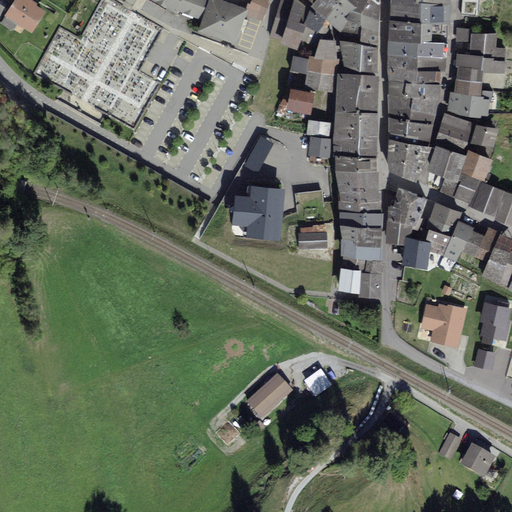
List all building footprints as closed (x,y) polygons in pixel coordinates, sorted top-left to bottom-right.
[(26,0),(14,0),(5,16),(31,33),(45,11),(26,0)] [(135,0),(125,0),(122,6),(130,10),(135,0)] [(151,0),(173,12),(179,0),(151,0)] [(205,0),(179,0),(173,12),(199,20),(205,0)] [(245,10),(217,0),(208,0),(198,30),(234,43),(245,10)] [(252,0),(246,16),(261,21),(268,0),(252,0)] [(293,1),(288,0),(279,0),(270,35),(282,38),(293,1)] [(296,0),(293,0),(293,1),(282,38),(279,43),(297,50),(300,41),(305,25),(303,24),(309,9),(296,0)] [(355,0),(314,0),(310,5),(338,30),(351,11),(355,0)] [(355,0),(351,11),(360,14),(367,0),(355,0)] [(375,0),(367,0),(360,14),(378,20),(379,3),(375,0)] [(471,1),(457,0),(456,18),(470,19),(471,1)] [(449,7),(390,2),(389,19),(448,24),(449,7)] [(303,24),(305,25),(300,41),(310,45),(324,21),(309,9),(303,24)] [(360,14),(351,11),(338,30),(339,40),(377,46),(378,20),(360,14)] [(448,24),(389,19),(387,42),(446,43),(448,24)] [(469,40),(470,29),(458,28),(457,39),(469,40)] [(470,52),(458,52),(457,64),(458,64),(482,67),(504,70),(505,48),(495,46),(496,33),(472,32),(470,52)] [(333,40),(319,40),(314,57),(336,59),(333,40)] [(377,73),(377,46),(339,40),(342,67),(377,73)] [(446,43),(387,42),(387,55),(445,58),(446,43)] [(443,72),(445,58),(387,55),(387,67),(443,72)] [(308,60),(293,57),(290,72),(305,74),(308,60)] [(309,57),(308,60),(305,74),(303,88),(333,93),(336,59),(314,57),(309,57)] [(482,67),(458,64),(455,91),(479,94),(482,67)] [(443,72),(387,67),(387,81),(440,85),(443,72)] [(340,72),(338,89),(377,92),(377,81),(378,76),(340,72)] [(440,85),(387,81),(387,94),(437,99),(440,85)] [(377,92),(338,89),(336,110),(377,109),(377,101),(377,92)] [(312,94),(292,91),(289,107),(309,111),(312,94)] [(451,91),(449,108),(486,118),(490,96),(479,94),(455,91),(451,91)] [(387,94),(387,117),(432,123),(437,99),(387,94)] [(334,132),(376,133),(376,128),(377,109),(336,110),(335,124),(334,132)] [(472,124),(444,114),(437,132),(466,142),(472,124)] [(432,123),(387,117),(387,137),(429,144),(432,123)] [(330,124),(309,121),(308,131),(329,134),(330,124)] [(497,130),(476,126),(473,144),(494,148),(497,130)] [(376,133),(334,132),(334,142),(376,143),(376,138),(376,133)] [(260,134),(243,164),(257,172),(274,142),(260,134)] [(429,144),(387,137),(387,152),(425,161),(429,144)] [(329,139),(312,138),(311,153),(328,154),(329,139)] [(376,157),(376,143),(334,142),(334,154),(376,157)] [(463,155),(435,146),(427,169),(455,179),(463,155)] [(491,159),(467,150),(459,171),(483,180),(491,159)] [(425,161),(387,152),(387,161),(390,172),(421,183),(425,161)] [(376,171),(376,157),(334,154),(335,172),(376,171)] [(378,191),(376,171),(335,172),(338,192),(378,191)] [(477,182),(462,176),(453,196),(468,203),(477,182)] [(458,182),(445,178),(440,192),(453,196),(458,182)] [(503,193),(479,182),(468,207),(492,217),(503,193)] [(284,187),(252,184),(251,196),(237,194),(234,223),(250,224),(249,235),(279,238),(284,187)] [(426,199),(399,187),(394,206),(390,205),(387,240),(404,241),(405,236),(409,237),(411,225),(415,227),(426,199)] [(297,190),(298,203),(323,202),(323,189),(297,190)] [(380,213),(378,191),(338,192),(340,212),(380,213)] [(511,196),(504,193),(494,219),(511,225),(511,196)] [(460,212),(434,203),(426,226),(450,234),(460,212)] [(341,226),(380,227),(380,213),(340,212),(341,226)] [(473,227),(457,220),(451,237),(443,256),(455,261),(473,227)] [(343,240),(356,240),(357,243),(381,246),(380,227),(341,226),(343,240)] [(451,237),(428,229),(424,241),(429,242),(428,250),(443,256),(451,237)] [(498,234),(489,229),(474,258),(483,263),(498,234)] [(472,231),(458,256),(470,263),(484,237),(472,231)] [(327,245),(326,232),(300,234),(301,247),(327,245)] [(511,242),(498,236),(481,275),(497,282),(511,248),(511,242)] [(424,241),(406,238),(400,264),(424,269),(428,250),(429,242),(424,241)] [(381,269),(381,246),(357,243),(356,240),(343,240),(343,264),(364,267),(381,269)] [(511,252),(498,285),(506,289),(511,275),(511,252)] [(360,268),(342,267),(340,288),(358,289),(360,268)] [(379,296),(381,273),(362,271),(360,295),(379,296)] [(452,288),(445,285),(442,291),(449,294),(452,288)] [(511,307),(484,300),(479,320),(483,321),(480,334),(506,340),(511,319),(508,319),(511,307)] [(457,348),(465,309),(437,303),(436,307),(425,304),(420,327),(432,330),(429,342),(457,348)] [(496,352),(478,348),(474,366),(492,369),(496,352)] [(306,381),(315,395),(330,385),(321,371),(306,381)] [(277,376),(248,402),(262,418),(291,391),(277,376)] [(228,445),(241,434),(229,422),(217,433),(228,445)] [(458,442),(449,437),(441,452),(450,457),(458,442)] [(494,459),(472,447),(462,465),(484,477),(494,459)]
